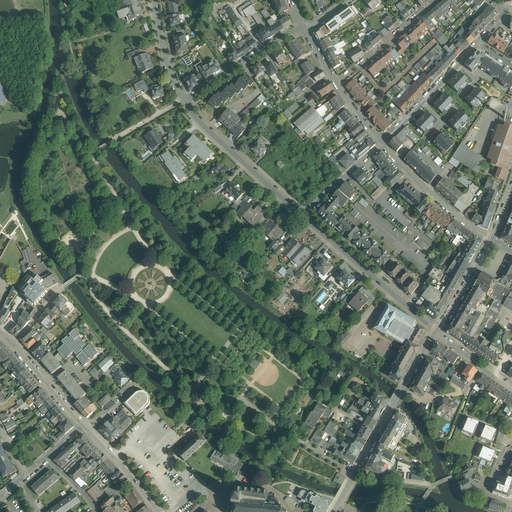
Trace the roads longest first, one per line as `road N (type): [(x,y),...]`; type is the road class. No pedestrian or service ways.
road 1 (residential): [(436,331),(301,215)]
road 2 (residential): [(301,215),(183,101)]
road 3 (residential): [(436,331),(356,472)]
road 4 (residential): [(491,240),(381,143)]
road 5 (residential): [(183,101),(304,29)]
road 6 (residential): [(381,143),(478,43)]
road 7 (residential): [(436,0),(337,84)]
